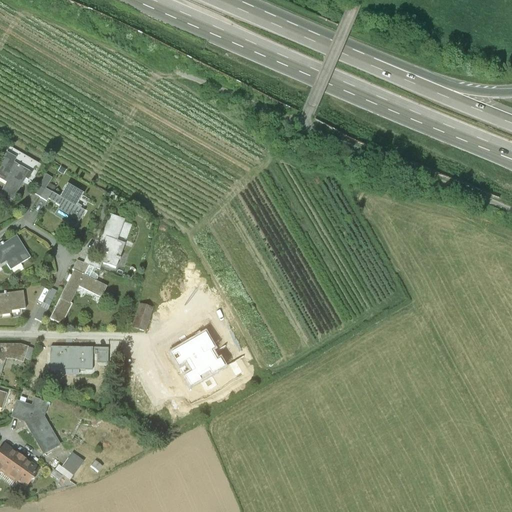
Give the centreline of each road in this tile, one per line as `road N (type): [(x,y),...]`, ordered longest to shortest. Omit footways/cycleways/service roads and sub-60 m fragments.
road 1 (motorway): [(156,0),(494,145)]
road 2 (motorway): [(511,122),(360,62)]
road 3 (motorway): [(360,62),(217,0)]
road 4 (motorway): [(511,91),(360,62)]
